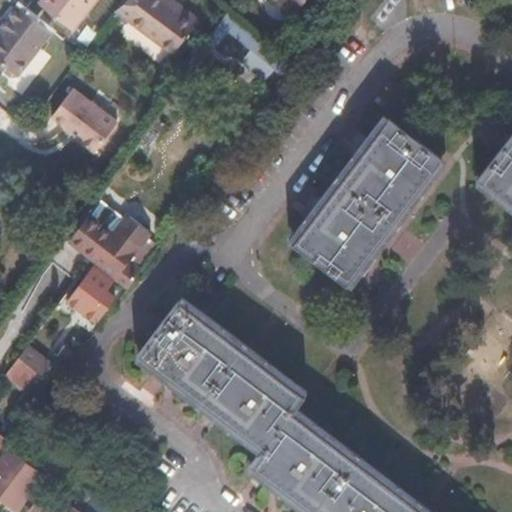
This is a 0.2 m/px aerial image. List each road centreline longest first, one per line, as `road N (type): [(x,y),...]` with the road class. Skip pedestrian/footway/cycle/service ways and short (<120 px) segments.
road 1 (residential): [(218,511),(177,435),(117,395),(101,365),(112,337),(168,279),(244,229)]
road 2 (residential): [(511,68),(448,31),(418,32),(378,49),(244,229)]
